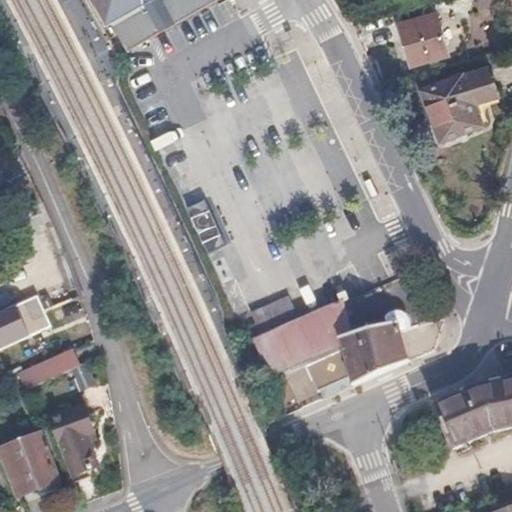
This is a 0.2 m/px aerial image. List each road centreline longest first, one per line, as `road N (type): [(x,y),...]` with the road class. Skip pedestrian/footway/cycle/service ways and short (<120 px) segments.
road 1 (residential): [(0,94),(34,156),(159,497)]
road 2 (tertiary): [(300,0),(317,15),(442,258)]
road 3 (residential): [(359,412),(159,497)]
road 4 (residential): [(359,412),(465,359),(485,315)]
